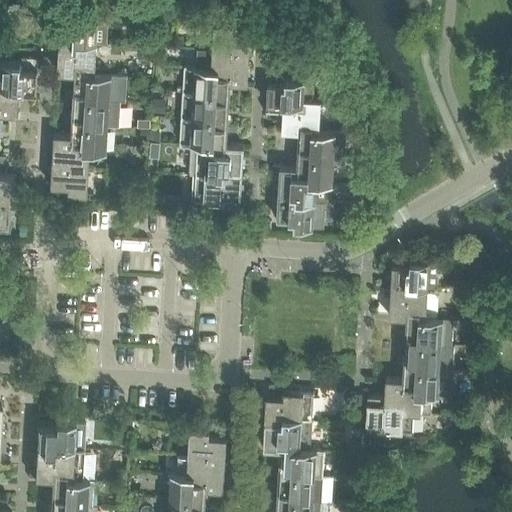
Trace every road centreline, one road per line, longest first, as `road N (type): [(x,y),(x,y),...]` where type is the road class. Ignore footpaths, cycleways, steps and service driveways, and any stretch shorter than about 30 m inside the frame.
road 1 (residential): [(43,373),(226,384),(232,248)]
road 2 (residential): [(43,373),(52,239),(232,248)]
road 3 (residential): [(232,248),(353,250),(511,162)]
